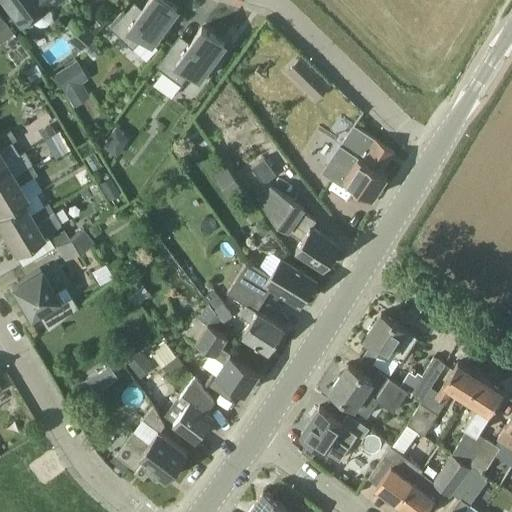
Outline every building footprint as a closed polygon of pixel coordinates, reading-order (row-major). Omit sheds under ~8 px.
[(1,0),(20,24),(29,17),(34,24),(39,26),(45,25),(49,22),(52,17),(51,11),(49,9),(60,0),(1,0)] [(165,0),(148,0),(143,8),(135,0),(110,27),(133,48),(144,36),(152,42),(153,40),(157,44),(173,27),(167,21),(177,8),(165,0)] [(95,29),(107,18),(100,9),(87,19),(95,29)] [(79,51),(94,33),(81,22),(67,40),(79,51)] [(219,50),(224,43),(202,26),(191,41),(179,33),(156,65),(182,84),(191,71),(200,77),(204,70),(207,76),(210,74),(212,73),(214,71),(216,69),(218,66),(220,64),(222,62),(223,59),(224,56),(225,53),(225,50),(219,50)] [(54,75),(65,91),(80,81),(87,77),(77,61),(54,75)] [(316,72),(304,84),(318,98),(330,85),(316,72)] [(204,97),(224,118),(245,98),(225,77),(204,97)] [(0,100),(12,93),(5,81),(0,83),(0,100)] [(224,151),(244,136),(235,123),(215,137),(224,151)] [(44,139),(52,135),(55,133),(51,124),(39,131),(44,139)] [(382,171),(394,151),(395,150),(355,125),(341,145),(345,148),(339,157),(351,165),(343,177),(373,197),(387,175),(382,171)] [(125,133),(116,127),(102,146),(116,157),(125,144),(120,140),(125,133)] [(0,142),(13,135),(10,130),(0,135),(0,142)] [(52,135),(62,153),(69,150),(59,131),(55,133),(52,135)] [(0,166),(7,162),(15,158),(19,155),(11,142),(16,139),(13,135),(0,142),(0,166)] [(185,142),(175,150),(182,159),(192,152),(185,142)] [(259,199),(264,205),(278,224),(289,231),(301,239),(295,247),(326,264),(328,261),(330,262),(335,253),(334,252),(340,242),(312,227),(316,219),(302,210),(305,206),(278,188),(285,177),(280,170),(276,173),(264,156),(251,165),(264,184),(268,181),(270,183),(259,199)] [(0,189),(34,169),(31,165),(22,170),(15,158),(7,162),(0,166),(0,189)] [(11,208),(23,201),(27,198),(19,185),(37,174),(34,169),(0,189),(0,212),(10,207),(11,208)] [(109,200),(120,193),(110,176),(98,183),(109,200)] [(0,228),(4,235),(51,207),(48,203),(30,213),(23,201),(11,208),(10,207),(0,212),(0,228)] [(61,224),(53,210),(51,207),(4,235),(15,254),(44,236),(43,235),(53,229),(61,224)] [(85,229),(92,237),(100,231),(94,223),(85,229)] [(43,235),(44,236),(47,234),(54,246),(56,245),(57,245),(69,238),(64,229),(56,234),(53,229),(43,235)] [(93,241),(84,229),(69,238),(57,245),(64,258),(93,241)] [(142,248),(155,248),(156,230),(142,230),(142,248)] [(282,256),(272,272),(249,258),(237,276),(267,295),(274,284),(301,301),(316,277),(282,256)] [(37,312),(47,330),(60,319),(77,306),(65,286),(56,291),(40,266),(27,274),(28,275),(11,285),(30,316),(37,312)] [(258,310),(267,295),(237,276),(227,292),(246,305),(240,314),(250,321),(243,332),(270,350),(285,327),(258,310)] [(142,283),(132,291),(140,302),(150,293),(142,283)] [(223,301),(214,308),(224,321),(225,321),(233,315),(223,301)] [(422,338),(382,311),(364,337),(372,342),(363,356),(377,365),(386,351),(405,364),(422,338)] [(227,336),(207,322),(194,341),(223,360),(215,372),(245,393),(260,370),(229,350),(221,344),(227,336)] [(157,366),(176,359),(170,342),(151,349),(157,366)] [(140,377),(153,367),(141,353),(129,363),(140,377)] [(412,391),(423,399),(431,386),(445,363),(434,356),(412,391)] [(443,386),(436,397),(445,402),(452,391),(465,400),(480,376),(458,362),(443,386)] [(380,369),(372,380),(349,364),(330,390),(367,415),(378,400),(394,410),(408,389),(389,377),(380,369)] [(101,368),(87,379),(97,393),(111,382),(101,368)] [(195,375),(165,415),(196,439),(211,419),(204,414),(214,400),(195,375)] [(450,453),(467,465),(485,437),(477,431),(502,391),(480,376),(465,400),(476,406),(464,424),(468,427),(450,453)] [(407,424),(424,435),(438,413),(421,402),(407,424)] [(155,403),(154,404),(134,429),(134,428),(125,439),(126,440),(116,453),(143,475),(147,469),(153,474),(157,470),(169,479),(178,467),(176,465),(186,452),(159,430),(165,424),(155,403)] [(358,433),(363,436),(370,428),(349,413),(343,421),(320,406),(302,432),(311,439),(320,445),(340,459),(358,433)] [(511,414),(498,436),(507,442),(511,445),(511,414)] [(471,466),(484,474),(501,447),(485,437),(467,465),(470,467),(471,466)] [(312,457),(320,445),(311,439),(302,451),(312,457)] [(391,446),(379,462),(388,469),(375,486),(397,502),(421,470),(407,460),(408,459),(391,446)] [(433,479),(421,470),(397,502),(410,511),(423,511),(436,496),(441,488),(450,493),(451,492),(470,467),(467,465),(450,453),(433,479)] [(471,466),(470,467),(451,492),(460,499),(453,510),(451,511),(463,511),(489,476),(484,474),(471,466)] [(294,511),(263,489),(246,511),(294,511)]
